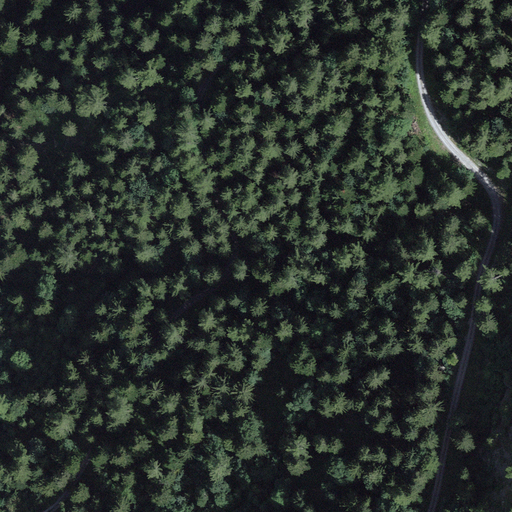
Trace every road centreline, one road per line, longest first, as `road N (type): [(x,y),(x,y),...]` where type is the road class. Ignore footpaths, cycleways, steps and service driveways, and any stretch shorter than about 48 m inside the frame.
road 1 (track): [(45,511),(66,497),(170,319),(233,264),(199,139),(198,95),(275,0)]
road 2 (track): [(423,0),(417,73),(428,117),(463,164),(489,183),(501,210),(476,284),(428,511)]
